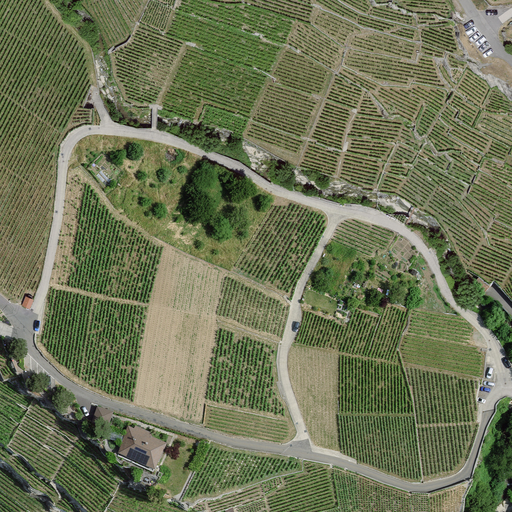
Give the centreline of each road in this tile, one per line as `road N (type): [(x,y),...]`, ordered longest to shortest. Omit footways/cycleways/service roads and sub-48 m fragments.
road 1 (track): [(504,388),(489,337),(451,301),(426,253),(403,230),(135,133),(90,130),(71,143),(46,281),(25,341)]
road 2 (unclassified): [(504,388),(493,396),(467,472),(409,487),(98,399),(38,358),(0,301)]
road 3 (track): [(340,209),(299,289),(285,348),(303,454)]
